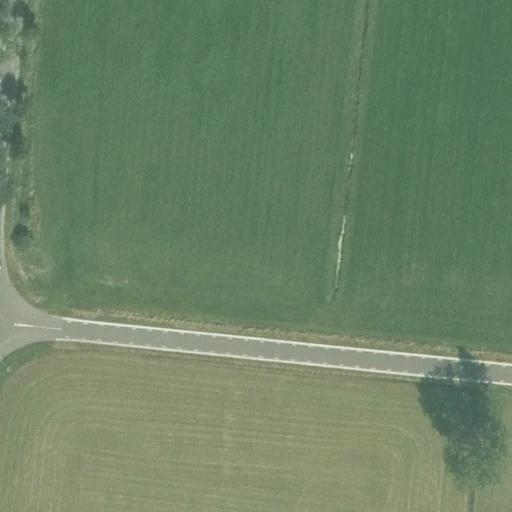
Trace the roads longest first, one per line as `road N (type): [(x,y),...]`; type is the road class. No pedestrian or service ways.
road 1 (tertiary): [(511,378),(0,327)]
road 2 (tertiary): [(0,219),(21,0)]
